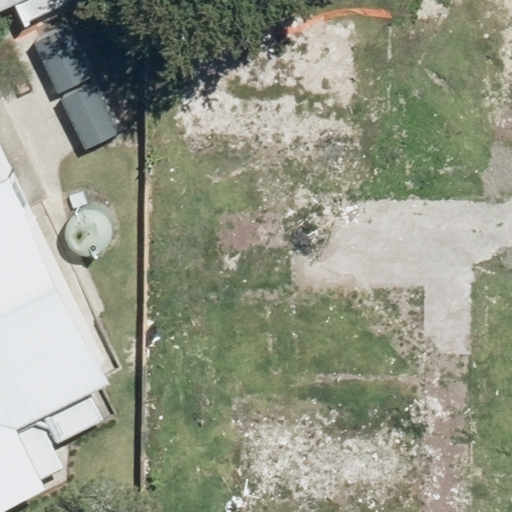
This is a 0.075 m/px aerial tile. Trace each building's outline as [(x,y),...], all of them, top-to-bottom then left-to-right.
[(0,0),(0,17),(36,0),(0,0)] [(511,0),(467,0),(466,121),(511,121),(511,0)] [(124,124),(66,20),(28,41),(86,145),(124,124)] [(171,40),(170,156),(360,157),(361,41),(171,40)] [(0,511),(35,511),(66,498),(29,421),(111,382),(0,148),(0,511)] [(214,197),(210,279),(249,281),(250,260),(291,261),(294,200),(214,197)] [(210,411),(209,511),(469,511),(470,464),(429,464),(430,401),(316,400),(316,412),(210,411)]
